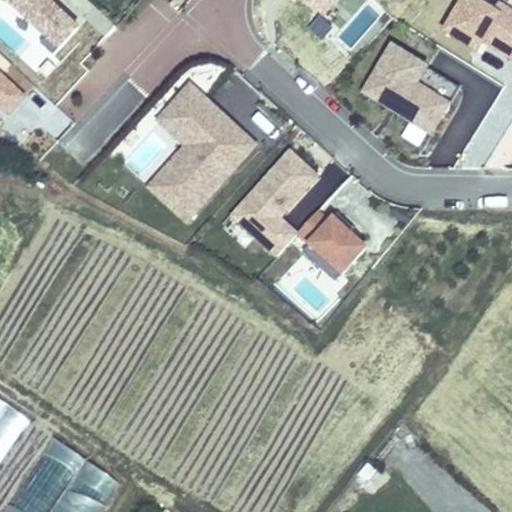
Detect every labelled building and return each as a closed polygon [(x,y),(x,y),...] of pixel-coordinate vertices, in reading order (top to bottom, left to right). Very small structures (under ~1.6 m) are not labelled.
[(80,32),(52,4),(56,0),(1,0),(56,55),(80,32)] [(302,0),(321,20),(342,0),(302,0)] [(511,15),(481,0),(460,0),(443,35),(511,68),(511,15)] [(434,138),(452,105),(418,87),(429,67),(388,45),(359,98),(434,138)] [(0,109),(7,117),(25,98),(0,74),(0,109)] [(188,228),(259,146),(189,84),(153,126),(180,149),(144,190),(188,228)] [(49,107),(39,129),(63,140),(73,118),(49,107)] [(408,127),(401,140),(420,151),(427,138),(408,127)] [(282,219),(320,179),(291,151),(219,225),(243,248),(252,240),(273,260),(298,234),(282,219)] [(340,282),(368,253),(322,208),(293,237),(340,282)] [(0,455),(25,416),(0,400),(0,455)] [(0,511),(99,511),(119,482),(48,436),(0,511)]
